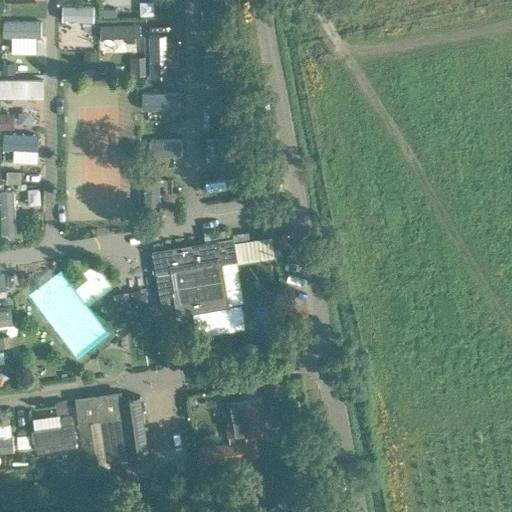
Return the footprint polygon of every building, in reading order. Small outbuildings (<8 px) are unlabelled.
[(102,22),(103,2),(69,1),(68,20),(102,22)] [(212,10),(210,38),(232,39),(234,12),(212,10)] [(44,30),(43,11),(12,12),(12,31),(44,30)] [(111,27),(112,54),(140,54),(139,27),(111,27)] [(175,47),(158,46),(157,81),(173,81),(175,47)] [(13,61),(43,62),(44,48),(13,47),(13,61)] [(237,82),(237,57),(210,57),(210,82),(237,82)] [(12,93),(12,109),(24,109),(24,126),(43,126),(44,94),(12,93)] [(153,112),(182,113),(182,96),(153,95),(153,112)] [(234,136),(234,115),(209,116),(209,137),(234,136)] [(8,133),(21,132),(20,117),(7,118),(8,133)] [(46,150),(46,137),(10,137),(10,151),(46,150)] [(156,143),(155,159),(186,160),(187,144),(156,143)] [(25,164),(46,165),(46,152),(25,152),(25,164)] [(248,162),(207,163),(207,177),(249,176),(248,162)] [(7,204),(47,206),(48,191),(7,189),(7,204)] [(183,190),(151,189),(150,206),(183,207),(183,190)] [(154,251),(154,253),(161,296),(175,294),(176,298),(172,299),(174,311),(178,310),(178,314),(228,305),(221,261),(236,259),(233,237),(154,251)] [(0,325),(12,324),(10,310),(0,311),(0,325)] [(149,458),(140,397),(140,395),(120,398),(120,392),(76,399),(86,476),(106,473),(105,464),(149,458)] [(252,430),(266,428),(261,397),(227,402),(231,423),(226,424),(229,444),(190,450),(192,466),(232,459),(257,454),(252,430)] [(37,448),(38,453),(77,447),(73,416),(60,418),(61,426),(32,430),(35,449),(37,448)] [(0,436),(0,452),(14,452),(12,436),(0,436)]
